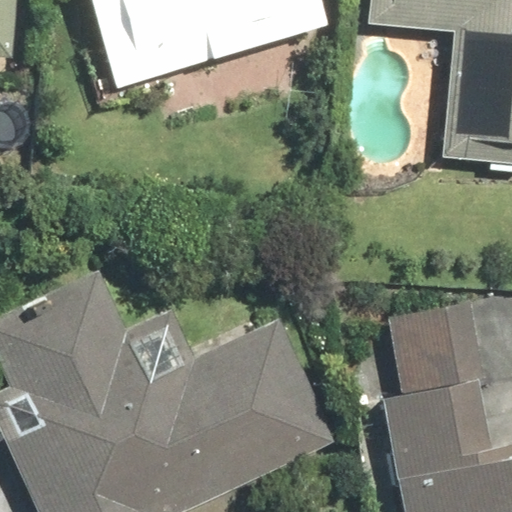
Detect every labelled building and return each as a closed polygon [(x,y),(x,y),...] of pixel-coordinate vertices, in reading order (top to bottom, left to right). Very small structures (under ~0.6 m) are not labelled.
[(0,0),(0,56),(20,57),(22,0),(0,0)] [(88,0),(112,86),(334,24),(327,0),(88,0)] [(511,0),(374,0),(375,3),(367,3),(367,27),(407,27),(407,31),(454,32),(454,50),(448,50),(447,119),(441,119),(441,161),(489,161),(489,172),(511,171),(511,0)] [(0,388),(0,434),(33,511),(182,511),(337,446),(281,314),(192,352),(172,306),(125,326),(99,265),(0,307),(0,358),(11,384),(0,388)] [(398,393),(382,395),(399,511),(511,511),(511,398),(489,402),(474,303),(386,316),(398,393)]
